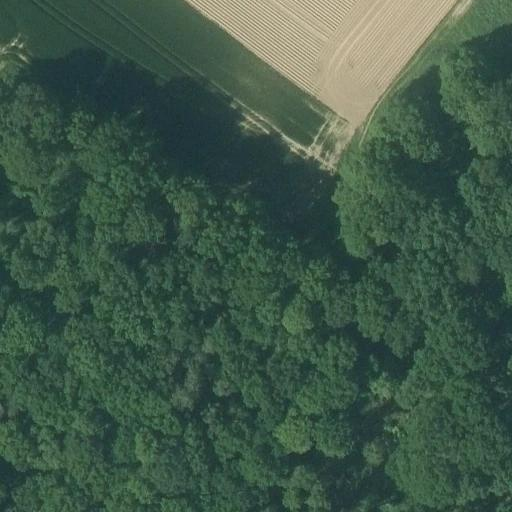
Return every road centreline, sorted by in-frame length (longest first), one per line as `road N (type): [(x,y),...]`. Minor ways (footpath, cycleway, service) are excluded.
road 1 (track): [(0,88),(14,75),(341,267),(378,141),(449,23)]
road 2 (track): [(223,511),(309,365),(341,267)]
